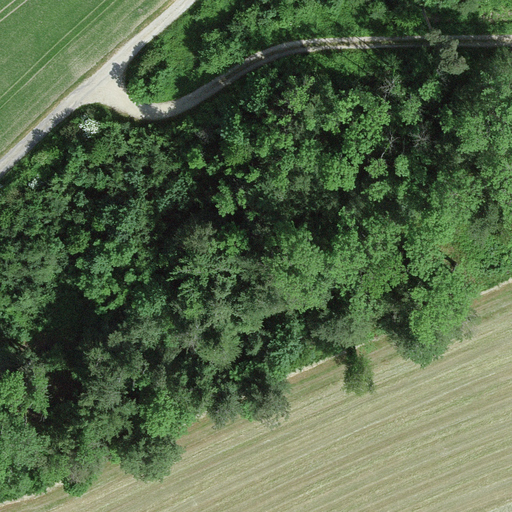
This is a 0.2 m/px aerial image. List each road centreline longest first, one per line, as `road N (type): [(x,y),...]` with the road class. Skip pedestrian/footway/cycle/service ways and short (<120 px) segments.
road 1 (track): [(92,85),(133,107),(164,110),(282,49),(511,40)]
road 2 (track): [(185,0),(0,171)]
